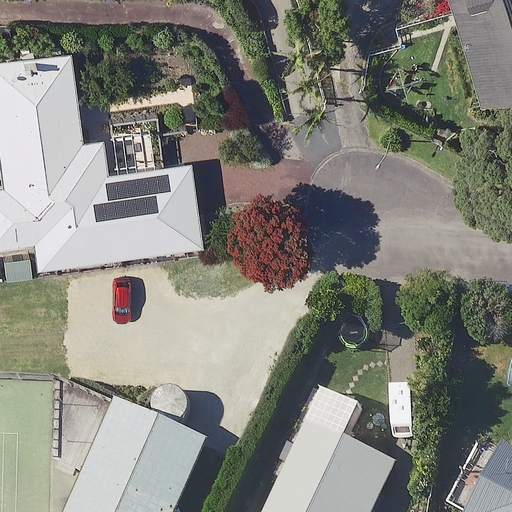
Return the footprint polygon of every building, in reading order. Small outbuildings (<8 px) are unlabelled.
[(511,0),(453,0),(483,102),(511,93),(511,0)] [(74,137),(63,51),(0,58),(0,243),(29,239),(32,265),(195,244),(184,161),(109,170),(105,134),(74,137)] [(359,413),(304,387),(264,473),(281,481),(266,511),(370,511),(391,468),(344,446),(359,413)] [(176,511),(203,453),(113,413),(70,511),(176,511)] [(511,511),(511,452),(501,448),(470,511),(511,511)]
